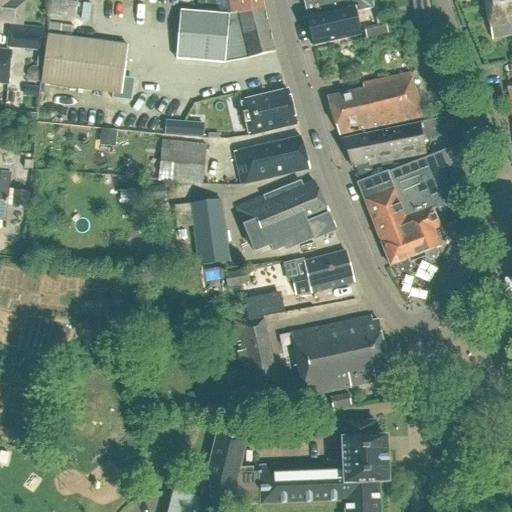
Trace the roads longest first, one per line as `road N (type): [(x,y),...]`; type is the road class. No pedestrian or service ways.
road 1 (residential): [(280,0),(326,165),(362,256),(384,301),(422,341)]
road 2 (residential): [(511,195),(451,257),(422,341)]
road 3 (residential): [(414,471),(417,386),(429,350)]
